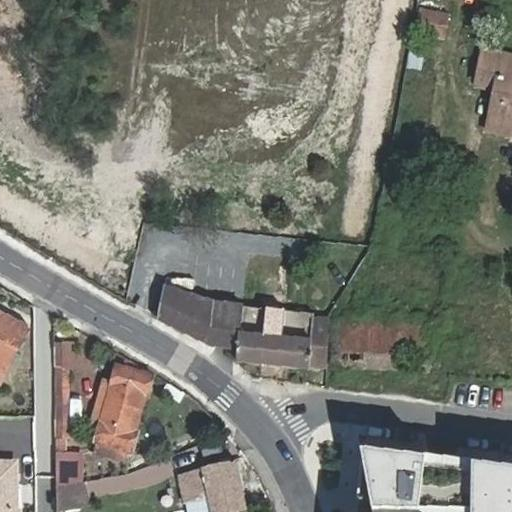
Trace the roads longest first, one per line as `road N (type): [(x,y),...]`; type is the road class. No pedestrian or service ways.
road 1 (tertiary): [(0,250),(182,360),(262,430)]
road 2 (residential): [(511,431),(333,405),(262,430)]
